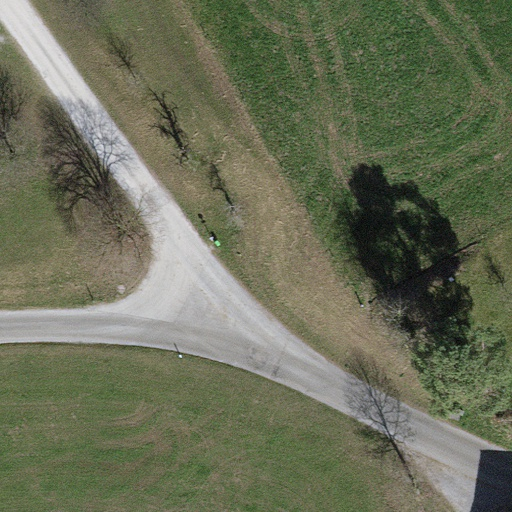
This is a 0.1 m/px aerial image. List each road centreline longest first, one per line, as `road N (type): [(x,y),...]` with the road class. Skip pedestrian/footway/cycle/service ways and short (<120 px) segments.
road 1 (unclassified): [(511,474),(400,427),(211,313),(0,328)]
road 2 (track): [(6,0),(150,204),(211,313)]
